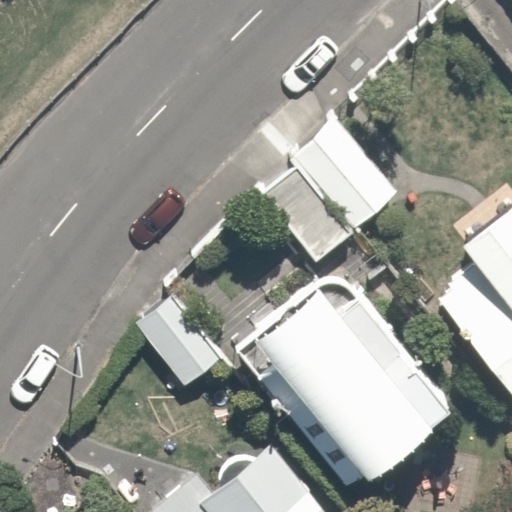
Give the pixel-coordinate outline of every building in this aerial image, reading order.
[(396,182),(329,100),(280,141),(289,151),(255,179),(313,250),(396,182)] [(511,180),(454,222),(471,245),(433,273),(511,383),(511,180)] [(340,281),(320,255),(260,301),(368,443),(446,384),(357,268),(340,281)] [(215,345),(165,280),(132,306),(182,370),(215,345)] [(136,501),(145,511),(337,511),(267,426),(208,474),(192,455),(136,501)]
